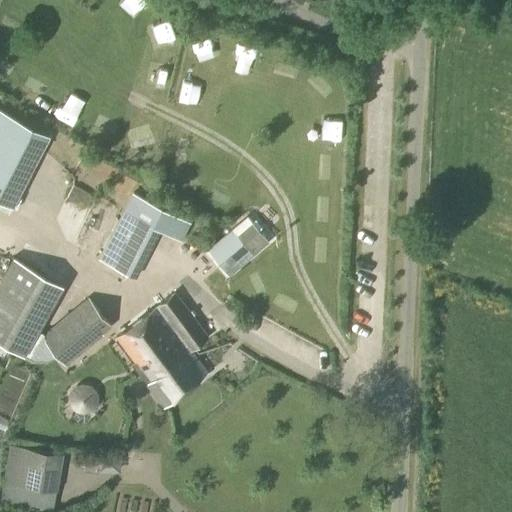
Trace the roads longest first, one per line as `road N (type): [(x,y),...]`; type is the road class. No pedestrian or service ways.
road 1 (unclassified): [(397,511),(419,0)]
road 2 (unknown): [(419,46),(300,0)]
